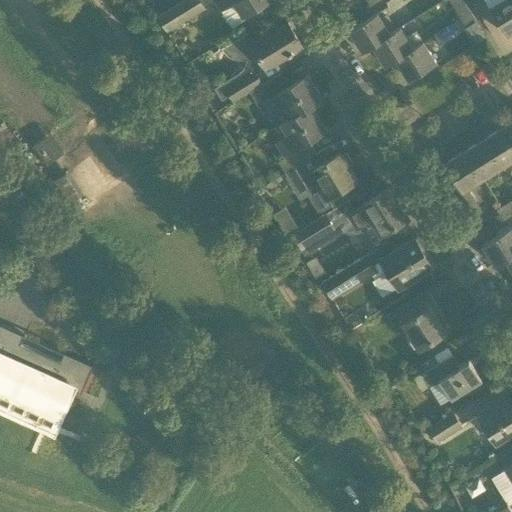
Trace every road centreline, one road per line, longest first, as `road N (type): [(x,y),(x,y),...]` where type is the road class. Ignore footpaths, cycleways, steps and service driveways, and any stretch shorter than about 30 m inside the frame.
road 1 (track): [(99,0),(426,511)]
road 2 (residential): [(511,79),(400,155),(328,45)]
